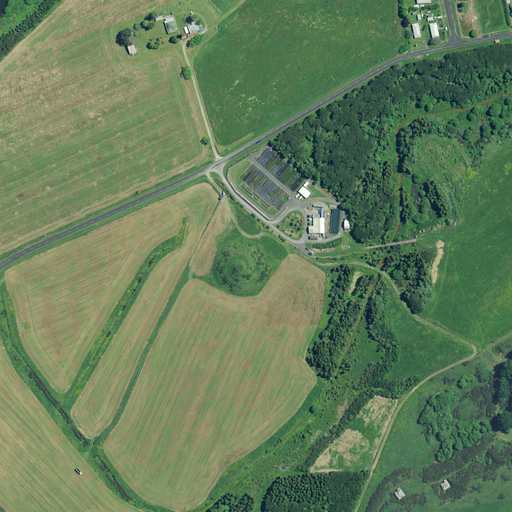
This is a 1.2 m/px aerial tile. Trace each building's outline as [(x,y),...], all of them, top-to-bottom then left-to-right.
[(473,29),(470,15),(464,16),(466,30),(473,29)] [(166,21),(165,21),(168,34),(177,32),(173,17),(165,19),(166,21)] [(203,30),(203,29),(202,26),(199,27),(196,20),(191,22),(192,25),(188,26),(190,33),(200,30),(200,31),(203,30)] [(421,37),(418,23),(412,24),(415,38),(421,37)] [(439,37),(436,23),(429,24),(432,38),(439,37)] [(133,40),(126,43),(130,54),(137,52),(133,40)] [(319,233),(319,218),(313,218),(313,226),(309,226),(309,233),(319,233)] [(445,482),(441,484),(444,490),(451,486),(447,479),(444,480),(445,482)] [(405,495),(400,487),(397,488),(398,490),(395,492),(399,499),(405,495)]
